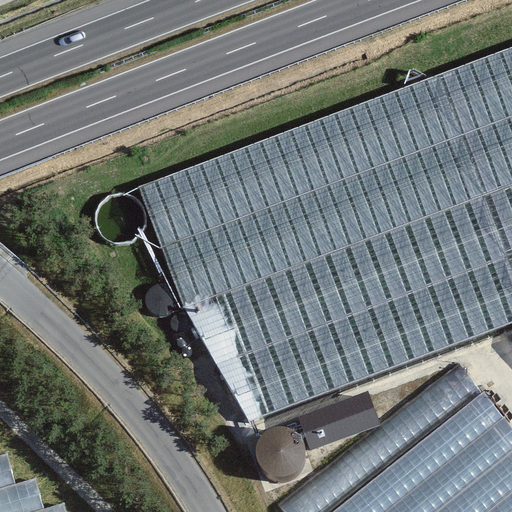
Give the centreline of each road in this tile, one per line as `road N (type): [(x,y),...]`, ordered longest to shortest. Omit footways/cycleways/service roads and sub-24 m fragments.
road 1 (motorway): [(0,141),(369,0)]
road 2 (tertiary): [(208,511),(123,393),(0,276)]
road 3 (motorway): [(200,0),(0,77)]
road 4 (track): [(106,511),(0,407)]
